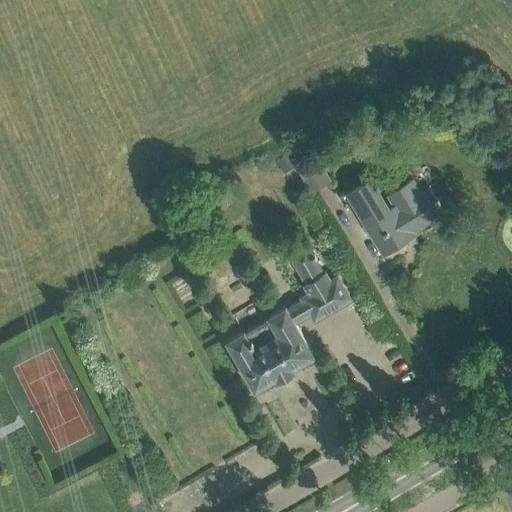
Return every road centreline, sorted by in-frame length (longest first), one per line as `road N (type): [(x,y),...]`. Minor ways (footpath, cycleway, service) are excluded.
road 1 (residential): [(260,511),(511,365)]
road 2 (secondary): [(343,511),(511,413)]
